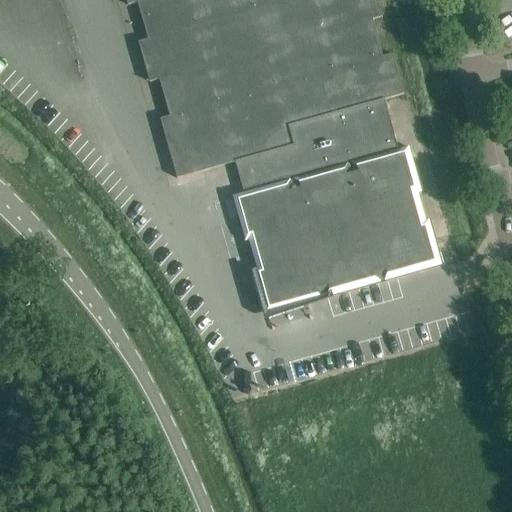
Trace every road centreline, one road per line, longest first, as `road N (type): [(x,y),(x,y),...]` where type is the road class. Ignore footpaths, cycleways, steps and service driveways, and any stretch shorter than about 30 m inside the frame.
road 1 (primary): [(200,511),(156,405),(104,312),(0,200)]
road 2 (residential): [(511,240),(471,74)]
